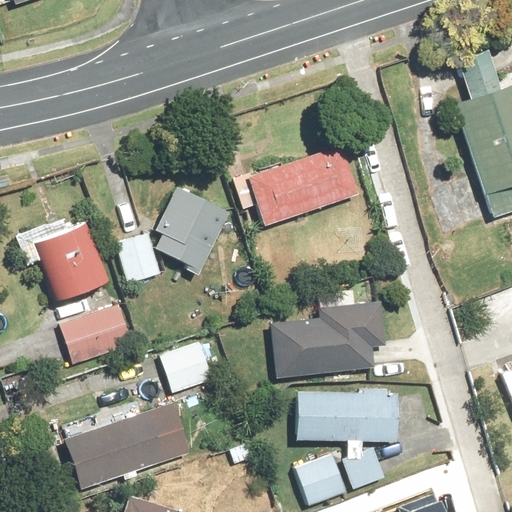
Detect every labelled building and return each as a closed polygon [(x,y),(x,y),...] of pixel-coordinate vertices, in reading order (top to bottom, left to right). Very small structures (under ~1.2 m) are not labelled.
[(511,82),(453,100),(489,216),(511,208),(511,82)] [(249,174),(264,222),(358,192),(343,144),(249,174)] [(199,274),(229,210),(174,185),(153,230),(161,233),(155,247),(186,262),(184,267),(199,274)] [(451,190),(433,196),(443,225),(461,219),(451,190)] [(108,278),(85,220),(29,242),(52,300),(108,278)] [(150,294),(162,290),(150,250),(144,231),(111,241),(124,286),(146,280),(150,294)] [(270,321),(276,375),(374,365),(372,345),(385,344),(380,298),(317,305),(319,316),(270,321)] [(118,303),(55,324),(70,369),(132,348),(118,303)] [(197,342),(153,356),(166,396),(210,383),(197,342)] [(298,391),(297,438),(396,440),(397,393),(390,393),(390,385),(361,384),(360,392),(298,391)] [(175,402),(63,437),(80,488),(191,453),(175,402)] [(370,444),(336,456),(348,491),(382,479),(370,444)] [(328,452),(289,466),(304,508),(343,494),(328,452)] [(188,511),(129,494),(123,511),(188,511)] [(446,511),(440,494),(402,508),(402,511),(446,511)]
